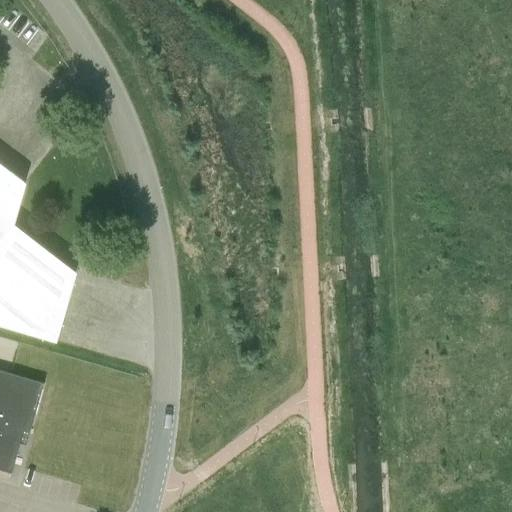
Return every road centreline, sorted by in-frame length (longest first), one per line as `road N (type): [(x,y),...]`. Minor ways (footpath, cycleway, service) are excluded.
road 1 (tertiary): [(59,0),(113,96),(148,194),(164,282),(168,380),(145,511)]
road 2 (motorway): [(465,0),(508,511)]
